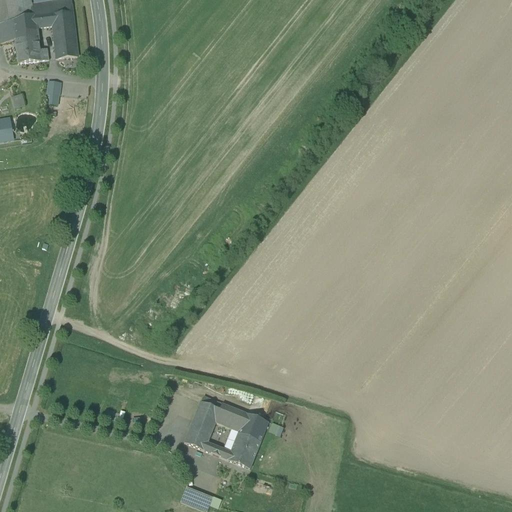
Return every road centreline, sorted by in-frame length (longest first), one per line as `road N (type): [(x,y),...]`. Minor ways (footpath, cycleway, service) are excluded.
road 1 (secondary): [(95,0),(102,80),(90,169),(0,478)]
road 2 (track): [(0,409),(175,450)]
